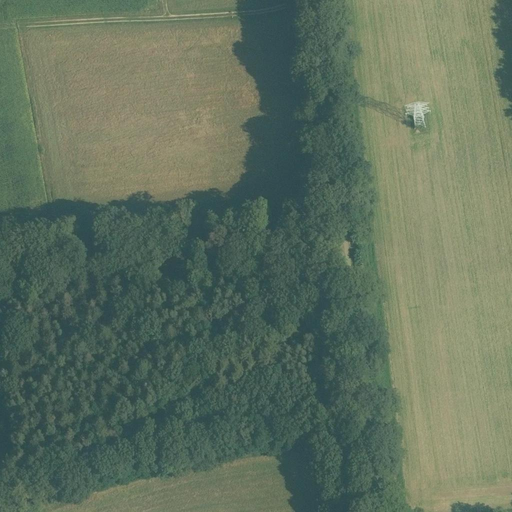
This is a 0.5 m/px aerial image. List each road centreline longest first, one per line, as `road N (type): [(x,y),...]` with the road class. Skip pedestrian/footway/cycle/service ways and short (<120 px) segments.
road 1 (track): [(377,511),(313,0)]
road 2 (track): [(313,2),(18,25)]
